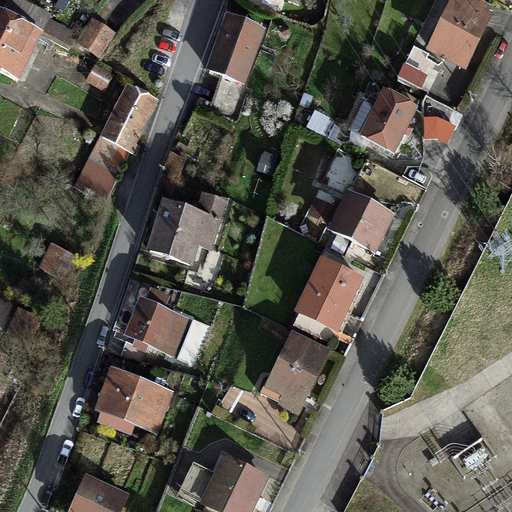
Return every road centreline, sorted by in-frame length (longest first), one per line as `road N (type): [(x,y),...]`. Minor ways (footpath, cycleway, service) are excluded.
road 1 (residential): [(30,511),(209,0)]
road 2 (residential): [(511,66),(297,511)]
